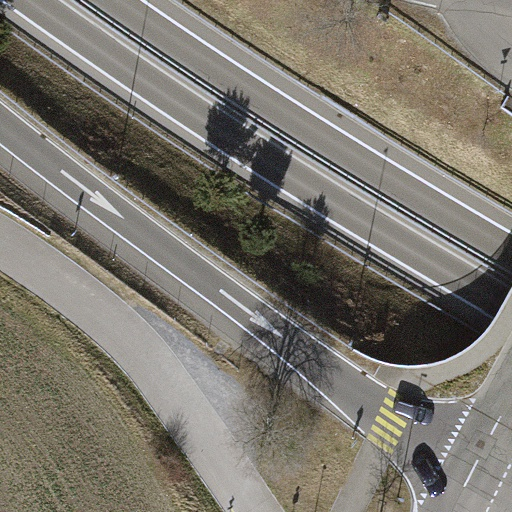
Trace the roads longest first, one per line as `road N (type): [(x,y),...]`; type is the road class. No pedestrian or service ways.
road 1 (trunk): [(0,121),(472,472)]
road 2 (trunk): [(32,0),(280,168),(511,307)]
road 3 (trunk): [(511,252),(116,0)]
road 4 (residential): [(0,235),(36,256),(161,370),(258,511)]
